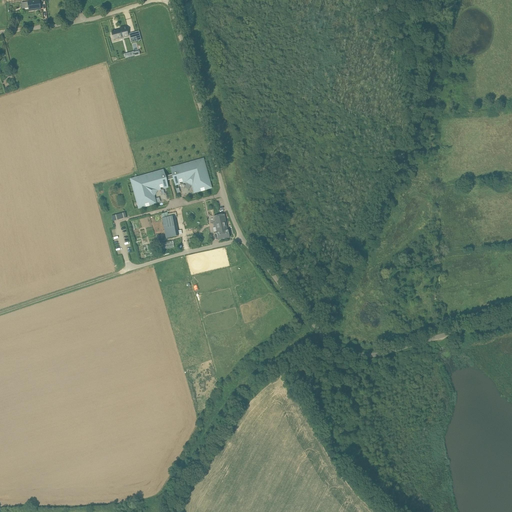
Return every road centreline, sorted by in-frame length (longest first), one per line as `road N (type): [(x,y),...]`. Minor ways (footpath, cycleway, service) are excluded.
road 1 (unclassified): [(172,0),(238,231),(323,331),(347,347),(377,350),(511,312)]
road 2 (track): [(129,269),(0,312)]
